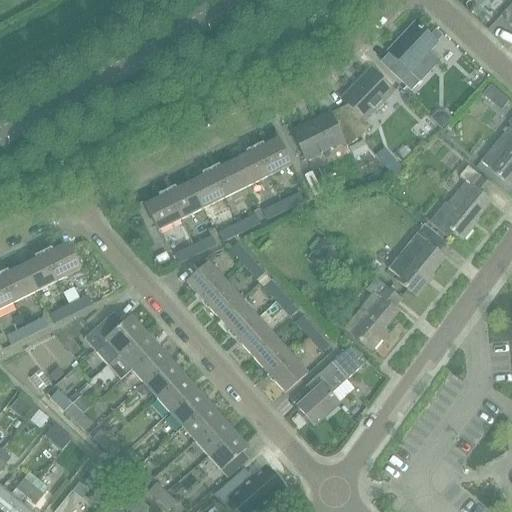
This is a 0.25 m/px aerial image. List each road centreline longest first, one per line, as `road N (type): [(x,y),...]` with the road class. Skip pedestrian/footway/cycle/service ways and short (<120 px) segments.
road 1 (residential): [(81,210),(301,96),(404,0)]
road 2 (residential): [(335,485),(81,210)]
road 3 (residential): [(335,485),(511,243)]
road 4 (tertiary): [(0,133),(233,0)]
